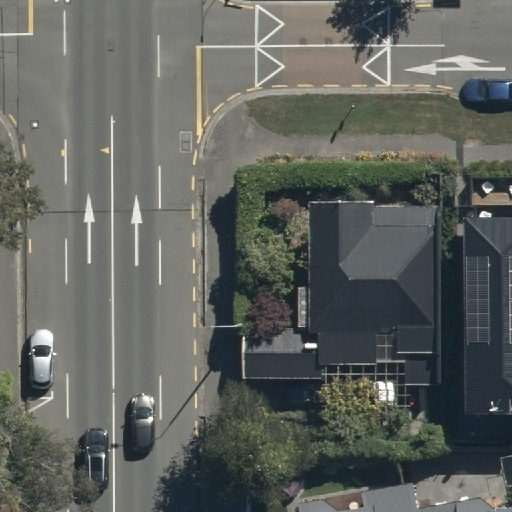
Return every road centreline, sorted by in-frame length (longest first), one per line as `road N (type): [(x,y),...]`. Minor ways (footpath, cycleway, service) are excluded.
road 1 (secondary): [(112,511),(110,34)]
road 2 (residential): [(110,34),(204,47),(511,46)]
